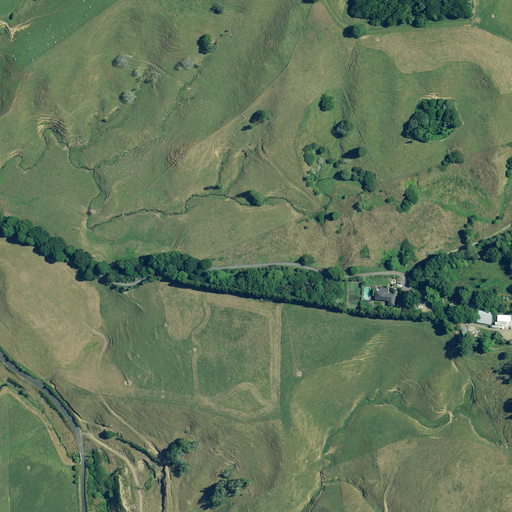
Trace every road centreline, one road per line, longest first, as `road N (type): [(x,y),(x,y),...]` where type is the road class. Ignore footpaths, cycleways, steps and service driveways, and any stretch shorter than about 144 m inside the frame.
road 1 (track): [(0,221),(132,284),(162,273),(285,263),(333,276),(405,278)]
road 2 (unclassified): [(85,511),(85,453),(76,427),(0,355)]
